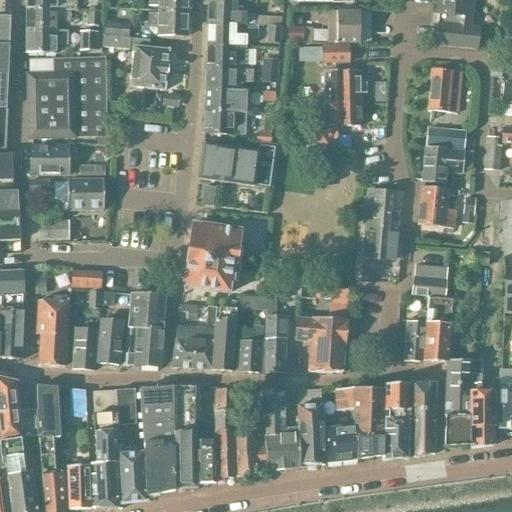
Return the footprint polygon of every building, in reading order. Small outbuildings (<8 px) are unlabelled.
[(27,0),(27,12),(71,12),(75,12),(75,1),(66,1),(65,0),(27,0)] [(157,8),(157,13),(187,13),(187,0),(150,0),(150,8),(157,8)] [(438,0),(434,46),(474,51),(476,48),(478,29),(465,27),(468,0),(438,0)] [(208,3),(207,27),(253,28),(253,16),(235,15),(235,4),(208,3)] [(27,12),(27,33),(68,33),(56,33),(56,24),(71,24),(71,12),(27,12)] [(87,27),(98,27),(98,13),(88,13),(87,27)] [(157,29),(157,37),(186,37),(187,13),(157,13),(157,17),(150,17),(149,29),(157,29)] [(336,13),(328,13),(328,27),(328,46),(335,46),(359,45),(358,13),(336,13)] [(0,18),(0,34),(9,35),(10,19),(4,18),(0,18)] [(105,25),(104,36),(127,39),(129,28),(105,25)] [(289,45),(302,46),(304,27),(290,26),(289,45)] [(207,27),(207,49),(246,50),(246,39),(258,39),(258,28),(255,28),(253,28),(207,27)] [(266,43),(279,44),(280,28),(267,27),(266,43)] [(27,33),(27,55),(55,55),(56,47),(68,47),(68,33),(56,33),(27,33)] [(80,33),(79,52),(97,52),(97,33),(80,33)] [(0,74),(8,75),(9,59),(8,59),(9,35),(0,34),(0,74)] [(128,89),(163,93),(168,53),(148,51),(149,43),(103,37),(102,48),(133,52),(128,89)] [(348,65),(348,47),(321,47),(321,64),(348,65)] [(207,49),(206,70),(245,71),(246,50),(207,49)] [(27,76),(28,110),(29,141),(107,139),(107,119),(119,120),(120,113),(107,112),(107,111),(105,60),(53,61),(53,75),(27,76)] [(265,61),(262,84),(275,85),(277,85),(279,62),(277,62),(265,61)] [(500,79),(502,64),(492,63),(491,78),(500,79)] [(206,70),(205,93),(233,93),(241,93),(242,84),(250,84),(253,84),(253,71),(250,71),(245,71),(206,70)] [(456,115),(460,74),(432,71),(428,112),(456,115)] [(0,109),(7,110),(8,75),(0,74),(0,109)] [(335,74),(323,74),(323,106),(335,106),(360,105),(360,74),(335,74)] [(511,84),(503,84),(502,102),(505,103),(504,119),(511,119),(511,84)] [(205,93),(205,114),(243,115),(246,115),(246,93),(241,93),(233,93),(205,93)] [(262,102),(274,102),(274,93),(263,93),(262,102)] [(162,107),(178,109),(179,96),(163,94),(162,107)] [(108,102),(107,111),(107,112),(120,113),(120,109),(121,104),(108,102)] [(338,127),(360,127),(360,105),(335,106),(323,106),(323,125),(320,125),(320,130),(323,130),(323,133),(317,133),(318,148),(338,148),(338,127)] [(205,114),(204,136),(231,137),(232,136),(245,136),(245,125),(246,115),(243,115),(205,114)] [(465,133),(427,129),(425,146),(463,151),(465,133)] [(511,132),(504,132),(503,145),(511,145),(511,132)] [(256,133),(255,144),(270,145),(271,135),(256,133)] [(486,138),(484,170),(484,171),(499,172),(501,147),(497,147),(498,139),(486,138)] [(203,146),(198,182),(235,186),(254,189),(254,188),(255,188),(266,189),(270,190),(276,150),(276,147),(270,147),(259,145),(257,154),(203,146)] [(30,177),(67,176),(68,148),(30,147),(30,177)] [(425,149),(422,182),(444,184),(445,173),(461,174),(461,169),(470,170),(472,154),(447,151),(447,152),(425,149)] [(0,182),(12,182),(14,182),(11,156),(5,156),(0,156),(0,182)] [(103,179),(103,166),(80,167),(80,179),(103,179)] [(29,195),(41,195),(49,195),(48,181),(29,181),(29,195)] [(68,213),(104,212),(103,182),(67,183),(68,213)] [(422,189),(418,225),(452,229),(454,210),(446,209),(447,191),(422,189)] [(0,193),(0,241),(5,242),(5,254),(20,253),(19,241),(19,193),(0,193)] [(367,193),(362,261),(394,262),(395,254),(399,255),(400,245),(396,245),(399,196),(367,193)] [(464,199),(462,216),(473,216),(474,200),(464,199)] [(39,242),(69,241),(69,223),(39,223),(39,242)] [(235,261),(239,232),(193,225),(190,243),(189,243),(188,254),(186,265),(188,265),(184,289),(228,295),(229,284),(231,285),(235,261)] [(474,265),(487,267),(488,256),(474,255),(474,265)] [(414,279),(412,295),(428,297),(428,298),(444,300),(445,298),(446,284),(447,269),(415,266),(414,279)] [(0,306),(0,296),(23,295),(20,273),(0,272),(0,306)] [(73,288),(100,290),(101,273),(74,272),(73,288)] [(267,286),(267,299),(286,300),(286,287),(287,280),(268,279),(267,286)] [(256,287),(255,298),(265,299),(266,287),(262,287),(256,286),(256,287)] [(330,290),(329,304),(347,306),(348,291),(330,290)] [(100,310),(100,293),(93,292),(93,293),(89,292),(88,310),(100,310)] [(103,306),(113,307),(114,294),(104,293),(103,306)] [(0,296),(0,306),(0,360),(1,361),(21,361),(23,298),(23,295),(0,296)] [(165,298),(132,296),(123,368),(160,369),(165,298)] [(255,298),(255,312),(265,312),(265,300),(265,299),(255,298)] [(423,362),(423,363),(447,363),(449,363),(452,363),(455,335),(455,333),(450,333),(452,303),(451,303),(451,301),(444,300),(428,298),(426,313),(427,314),(426,318),(423,362)] [(38,303),(36,336),(40,336),(38,366),(65,368),(69,305),(38,303)] [(180,307),(180,313),(188,313),(187,320),(196,320),(197,307),(181,306),(180,307)] [(197,332),(194,372),(212,373),(215,323),(216,319),(215,319),(216,309),(207,308),(205,332),(197,332)] [(406,320),(404,362),(423,363),(423,362),(426,318),(427,314),(426,313),(420,313),(419,322),(406,320)] [(215,323),(212,373),(231,374),(235,317),(226,317),(225,324),(215,323)] [(264,319),(264,374),(283,374),(284,341),(287,341),(288,319),(264,319)] [(310,344),(308,374),(342,374),(345,325),(298,321),(296,343),(310,344)] [(96,366),(117,368),(121,324),(100,322),(96,366)] [(239,341),(237,374),(261,375),(262,329),(259,329),(259,325),(253,324),(253,329),(252,329),(251,341),(239,341)] [(72,369),(72,371),(94,372),(96,331),(88,330),(73,329),(73,332),(72,368),(72,369)] [(176,330),(171,370),(194,372),(197,332),(176,330)] [(449,363),(445,413),(445,448),(471,447),(470,391),(472,376),(472,363),(452,363),(449,363)] [(472,376),(470,391),(471,447),(470,451),(492,447),(491,395),(481,395),(481,376),(478,376),(472,376)] [(15,384),(0,380),(0,445),(21,440),(37,438),(36,412),(19,413),(18,404),(16,384),(15,384)] [(434,456),(434,454),(435,385),(412,384),(410,458),(434,456)] [(383,418),(383,421),(409,421),(410,386),(383,385),(383,389),(383,418)] [(511,387),(499,387),(499,431),(511,430),(511,387)] [(39,464),(42,511),(64,511),(62,474),(55,474),(52,440),(60,439),(57,390),(36,388),(39,440),(39,464)] [(172,389),(140,391),(142,445),(172,444),(172,389)] [(174,389),(172,389),(172,444),(172,445),(174,445),(174,491),(196,491),(196,486),(196,443),(196,435),(194,435),(194,421),(199,421),(199,389),(195,389),(174,389)] [(360,389),(336,390),(336,411),(353,411),(354,421),(354,429),(355,429),(356,461),(359,461),(382,458),(383,421),(383,418),(383,389),(360,389)] [(85,393),(68,391),(69,418),(86,419),(85,393)] [(133,392),(115,393),(117,437),(122,437),(122,426),(135,425),(134,419),(133,392)] [(239,393),(216,392),(216,413),(216,481),(236,479),(236,439),(235,401),(239,401),(239,393)] [(320,392),(297,393),(298,429),(300,466),(325,467),(324,463),(321,430),(320,392)] [(95,466),(90,466),(91,510),(120,511),(121,505),(118,446),(116,446),(116,437),(117,437),(115,393),(92,394),(95,466)] [(283,393),(248,394),(249,431),(265,430),(284,430),(283,393)] [(200,434),(196,435),(196,443),(196,486),(215,485),(216,481),(216,413),(213,413),(213,426),(207,426),(207,443),(200,443),(200,434)] [(383,421),(382,458),(384,462),(408,460),(409,421),(383,421)] [(284,430),(265,430),(267,472),(300,469),(300,466),(298,429),(284,430)] [(354,429),(321,430),(324,463),(356,461),(355,429),(354,429)] [(236,439),(236,479),(257,478),(257,473),(267,472),(265,430),(249,431),(250,439),(236,439)] [(0,445),(0,462),(0,468),(1,468),(4,468),(4,469),(10,511),(36,511),(32,473),(25,473),(24,468),(22,442),(21,440),(0,445)] [(172,444),(142,445),(142,446),(145,498),(173,496),(174,491),(174,445),(172,445),(172,444)] [(121,446),(118,446),(121,505),(145,503),(145,498),(142,446),(142,454),(122,455),(121,446)] [(0,511),(9,511),(4,476),(2,476),(1,468),(0,468),(0,462),(0,511)] [(84,467),(67,468),(69,510),(85,510),(89,510),(91,509),(89,467),(87,467),(85,467),(84,467)]
